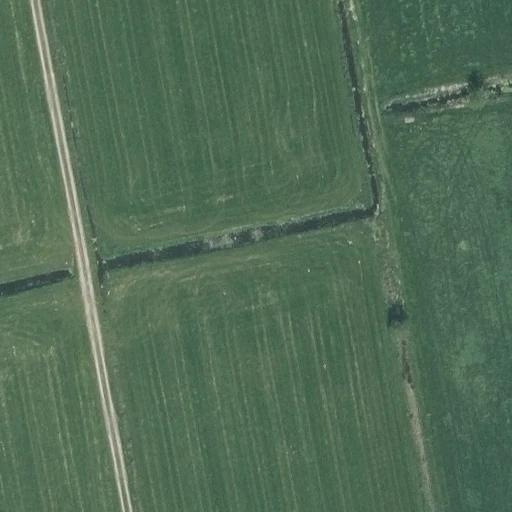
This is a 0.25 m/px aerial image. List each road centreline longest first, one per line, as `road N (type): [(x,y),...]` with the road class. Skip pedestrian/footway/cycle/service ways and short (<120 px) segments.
road 1 (track): [(127,511),(32,0)]
road 2 (track): [(354,0),(446,511)]
